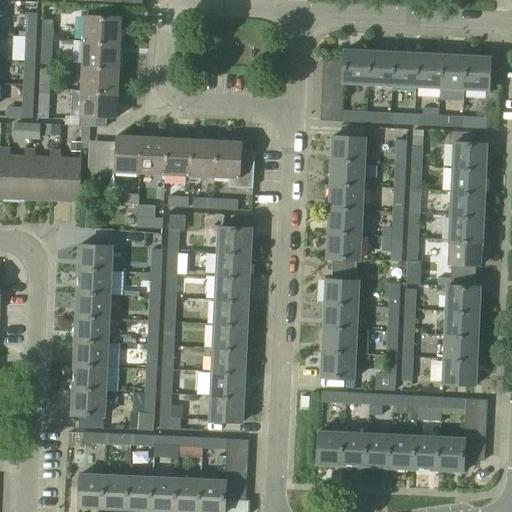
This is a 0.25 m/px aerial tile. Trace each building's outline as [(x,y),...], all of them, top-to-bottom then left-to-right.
[(26,33),(36,34),(37,14),(27,14),(26,33)] [(82,44),(118,46),(119,21),(84,19),(82,44)] [(41,41),(52,41),(53,21),(42,20),(41,41)] [(25,58),(35,58),(36,38),(25,37),(25,58)] [(81,69),(117,70),(118,46),(82,44),(81,69)] [(40,65),(51,66),(52,45),(41,45),(40,65)] [(342,76),(342,86),(368,87),(369,55),(364,55),(343,54),(343,64),(342,76)] [(369,55),(368,87),(392,88),(393,56),(369,55)] [(393,56),(392,88),(415,89),(416,57),(393,56)] [(415,89),(440,90),(442,58),(416,57),(415,89)] [(442,58),(440,90),(463,91),(465,59),(442,58)] [(465,59),(463,91),(485,92),(487,60),(465,59)] [(23,81),(34,82),(35,62),(24,61),(23,81)] [(321,63),(321,75),(342,76),(343,64),(321,63)] [(117,70),(81,69),(80,94),(115,95),(117,70)] [(50,87),(50,74),(51,70),(40,70),(39,90),(49,91),(50,87)] [(320,87),(342,88),(342,86),(342,76),(321,75),(320,87)] [(22,105),(33,106),(34,86),(23,86),(22,105)] [(320,87),(320,99),(341,100),(342,88),(320,87)] [(38,94),(37,115),(48,116),(49,95),(38,94)] [(115,95),(80,94),(79,105),(71,104),(71,118),(114,120),(115,95)] [(319,111),(341,112),(341,100),(320,99),(319,111)] [(319,111),(319,122),(340,123),(341,112),(319,111)] [(346,123),(366,124),(367,113),(346,112),(346,123)] [(369,124),(390,125),(390,114),(370,113),(369,124)] [(394,125),(414,126),(414,115),(394,114),(394,125)] [(417,126),(438,127),(438,116),(418,115),(417,126)] [(442,128),(462,129),(462,117),(442,116),(442,128)] [(467,129),(485,130),(486,119),(467,118),(467,129)] [(12,124),(11,139),(37,140),(37,125),(12,124)] [(58,135),(59,128),(44,127),(43,135),(58,135)] [(88,144),(89,128),(81,127),(80,144),(88,144)] [(115,173),(140,174),(142,139),(116,138),(116,144),(99,143),(97,177),(115,178),(115,173)] [(140,174),(163,175),(164,140),(142,139),(140,174)] [(164,140),(163,175),(188,177),(189,141),(164,140)] [(331,163),(362,165),(363,142),(332,140),(331,163)] [(212,178),(214,142),(189,141),(188,177),(212,178)] [(395,161),(405,161),(406,141),(396,141),(395,161)] [(241,144),(214,142),(212,178),(229,179),(228,188),(253,189),(255,155),(241,154),(241,144)] [(70,154),(80,155),(81,145),(71,144),(70,154)] [(471,146),(454,145),(453,171),(483,172),(484,146),(471,146)] [(411,147),(410,166),(421,167),(422,148),(411,147)] [(1,160),(0,189),(0,200),(25,202),(27,162),(10,162),(11,151),(2,150),(1,160)] [(25,202),(51,203),(53,164),(36,163),(37,152),(28,151),(27,162),(25,202)] [(53,164),(51,203),(76,205),(78,165),(62,164),(63,153),(54,153),(53,164)] [(331,163),(329,188),(361,189),(362,165),(331,163)] [(393,185),(404,185),(405,164),(394,164),(393,185)] [(410,170),(409,191),(420,191),(421,171),(410,170)] [(452,195),(482,196),(483,172),(453,171),(452,195)] [(328,212),(360,214),(361,189),(329,188),(328,212)] [(392,209),(403,209),(404,189),(393,189),(392,209)] [(118,205),(138,206),(139,195),(118,194),(118,205)] [(409,195),(408,214),(419,215),(420,196),(409,195)] [(452,195),(451,219),(480,220),(482,196),(452,195)] [(167,208),(188,209),(188,198),(168,197),(167,208)] [(192,209),(213,210),(213,199),(192,198),(192,209)] [(217,210),(237,211),(238,200),(217,199),(217,210)] [(168,224),(178,224),(178,212),(169,212),(168,224)] [(327,236),(358,238),(360,214),(328,212),(327,236)] [(391,233),(402,233),(403,213),(392,213),(391,233)] [(162,216),(135,214),(135,227),(161,228),(162,216)] [(407,238),(418,238),(419,219),(408,218),(407,238)] [(450,242),(479,244),(480,220),(451,219),(450,242)] [(216,255),(249,257),(250,232),(217,230),(216,255)] [(167,251),(178,252),(179,232),(168,231),(167,251)] [(79,244),(78,269),(110,270),(111,246),(110,246),(110,233),(86,232),(86,245),(79,244)] [(327,236),(326,260),(331,261),(353,262),(357,262),(358,238),(327,236)] [(390,257),(401,257),(402,237),(391,237),(390,257)] [(406,262),(417,263),(418,243),(407,242),(406,262)] [(450,288),(473,289),(474,267),(478,267),(479,244),(450,242),(448,265),(451,265),(450,288)] [(211,268),(212,248),(204,248),(203,268),(211,268)] [(161,269),(162,250),(151,249),(150,268),(161,269)] [(167,255),(166,274),(177,275),(178,255),(167,255)] [(216,255),(214,278),(248,279),(249,257),(216,255)] [(326,282),(324,307),(355,308),(356,284),(352,284),(353,262),(331,261),(330,283),(326,282)] [(77,293),(109,295),(110,270),(78,269),(77,293)] [(150,282),(149,293),(160,294),(161,273),(150,272),(150,282)] [(248,279),(214,278),(213,302),(247,304),(248,279)] [(165,299),(175,300),(176,280),(166,279),(165,299)] [(388,310),(399,311),(400,284),(389,284),(388,310)] [(473,289),(450,288),(448,288),(446,312),(476,314),(478,289),(473,289)] [(403,310),(414,310),(415,290),(405,290),(403,310)] [(77,293),(76,318),(108,319),(109,295),(77,293)] [(160,297),(149,297),(148,317),(159,318),(160,297)] [(247,304),(213,302),(212,327),(245,328),(247,304)] [(164,303),(164,322),(174,322),(175,303),(164,303)] [(355,308),(324,307),(323,331),(353,333),(355,308)] [(399,311),(388,310),(387,334),(398,335),(399,311)] [(446,312),(445,337),(475,339),(476,314),(446,312)] [(402,333),(414,334),(414,314),(403,314),(402,333)] [(108,319),(76,318),(74,342),(106,344),(108,319)] [(158,342),(159,322),(148,321),(147,342),(158,342)] [(174,322),(164,322),(162,347),(173,348),(174,322)] [(211,349),(244,351),(245,328),(212,327),(211,349)] [(353,333),(323,331),(322,355),(352,356),(353,333)] [(387,334),(385,358),(397,359),(398,335),(387,334)] [(475,339),(445,337),(444,362),(474,363),(475,339)] [(401,357),(412,358),(413,338),(402,338),(401,357)] [(106,344),(74,342),(73,367),(105,368),(106,344)] [(158,346),(147,346),(146,366),(157,367),(158,346)] [(244,351),(211,349),(210,374),(243,376),(244,351)] [(162,351),(161,371),(172,371),(173,352),(162,351)] [(351,381),(352,356),(322,355),(321,379),(342,381),(351,381)] [(385,358),(385,377),(374,377),(374,390),(395,391),(397,359),(385,358)] [(400,381),(411,382),(412,362),(401,362),(400,381)] [(474,363),(444,362),(443,384),(473,386),(474,363)] [(72,391),(104,393),(105,368),(73,367),(72,391)] [(156,391),(157,371),(146,370),(145,391),(156,391)] [(209,399),(242,401),(243,376),(210,374),(209,399)] [(160,396),(171,396),(172,375),(161,375),(160,396)] [(351,381),(342,381),(341,388),(351,389),(351,381)] [(103,417),(104,393),(72,391),(71,416),(103,417)] [(321,392),(320,403),(340,404),(341,393),(321,392)] [(345,393),(344,404),(365,405),(365,395),(345,393)] [(155,395),(144,395),(143,414),(154,414),(155,395)] [(369,395),(368,405),(388,407),(389,396),(369,395)] [(412,408),(413,397),(393,396),(392,407),(412,408)] [(417,397),(417,408),(436,409),(437,398),(417,397)] [(460,410),(461,400),(440,398),(440,409),(460,410)] [(242,401),(209,399),(207,424),(241,426),(242,401)] [(160,400),(159,429),(179,430),(179,419),(170,419),(171,401),(160,400)] [(465,414),(485,415),(486,403),(466,402),(465,414)] [(465,426),(485,427),(485,415),(465,414),(465,426)] [(464,438),(484,439),(485,427),(465,426),(464,438)] [(82,433),(82,444),(102,445),(102,434),(82,433)] [(106,434),(106,445),(125,446),(126,435),(106,434)] [(130,435),(130,446),(150,447),(150,436),(130,435)] [(316,468),(341,469),(342,436),(318,435),(316,468)] [(154,436),(153,447),(173,448),(174,437),(154,436)] [(342,436),(341,469),(365,470),(367,437),(342,436)] [(178,437),(177,448),(197,449),(198,438),(178,437)] [(367,437),(365,470),(389,471),(390,438),(367,437)] [(202,438),(201,449),(221,450),(222,439),(202,438)] [(414,439),(390,438),(389,471),(413,472),(414,439)] [(464,451),(484,451),(484,439),(464,438),(464,441),(464,451)] [(227,454),(246,455),(247,440),(227,439),(227,454)] [(414,439),(413,472),(437,473),(439,440),(414,439)] [(464,441),(439,440),(437,473),(463,474),(463,463),(464,451),(464,441)] [(464,451),(463,463),(483,464),(484,451),(464,451)] [(227,454),(226,467),(245,468),(246,455),(227,454)] [(225,479),(245,480),(245,468),(226,467),(225,479)] [(78,511),(102,511),(104,479),(79,478),(78,511)] [(102,511),(104,511),(126,511),(128,480),(104,479),(102,511)] [(224,492),(244,493),(245,480),(225,479),(225,484),(224,492)] [(126,511),(151,511),(153,481),(128,480),(126,511)] [(151,511),(174,511),(176,482),(153,481),(151,511)] [(176,482),(174,511),(198,511),(200,483),(176,482)] [(225,484),(200,483),(198,511),(223,511),(224,500),(224,492),(225,484)] [(244,493),(224,492),(224,500),(244,501),(244,493)] [(224,500),(223,511),(247,511),(248,501),(244,501),(224,500)]
